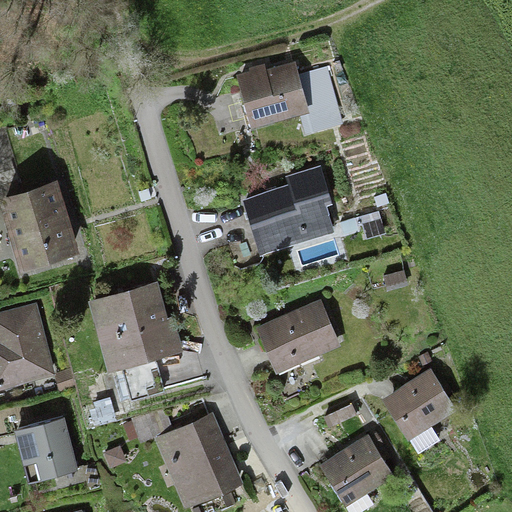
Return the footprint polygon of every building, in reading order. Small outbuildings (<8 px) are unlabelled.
[(326,64),(294,74),(288,58),(233,76),(249,125),(301,108),(308,131),(344,120),(326,64)] [(37,124),(12,130),(27,187),(52,180),(37,124)] [(324,199),(314,166),(283,176),(286,184),(242,198),(259,254),(327,232),(317,201),(324,199)] [(27,187),(0,196),(0,222),(15,270),(74,251),(52,180),(27,187)] [(403,275),(384,281),(386,292),(407,287),(403,275)] [(155,280),(85,300),(106,372),(176,351),(155,280)] [(0,386),(49,374),(30,300),(0,307),(0,386)] [(335,345),(315,301),(252,330),(272,374),(335,345)] [(429,367),(379,396),(404,439),(453,409),(429,367)] [(208,415),(154,437),(184,507),(236,483),(208,415)] [(71,468),(57,419),(12,430),(21,462),(31,459),(37,478),(71,468)] [(388,474),(364,436),(317,466),(341,505),(388,474)]
